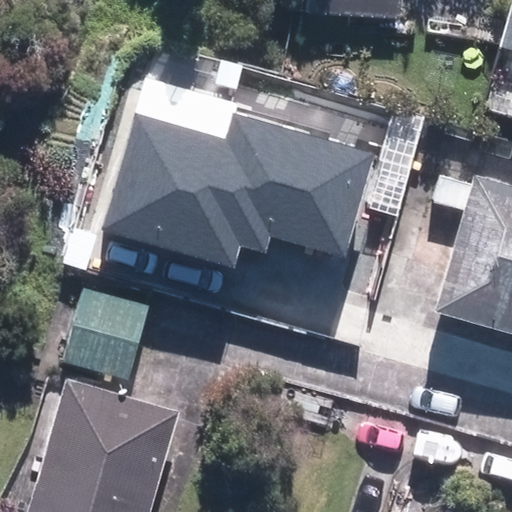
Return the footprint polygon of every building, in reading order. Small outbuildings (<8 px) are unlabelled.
[(302,0),(302,12),(391,17),(391,0),(302,0)] [(137,116),(104,228),(231,265),(237,243),(264,250),(267,239),(269,232),(343,254),(371,155),(233,115),(225,142),(137,116)] [(511,189),(471,177),(432,311),(511,334),(511,189)] [(142,303),(74,288),(59,361),(127,375),(142,303)] [(17,511),(141,511),(171,413),(58,379),(17,511)]
